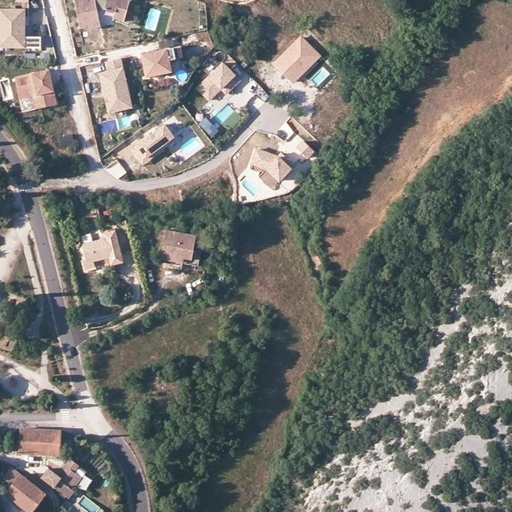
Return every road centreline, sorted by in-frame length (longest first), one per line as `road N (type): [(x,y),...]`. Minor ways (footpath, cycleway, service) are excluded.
road 1 (residential): [(50,0),(99,180),(144,187),(178,180),(270,116)]
road 2 (tertiary): [(89,414),(27,184),(0,141)]
